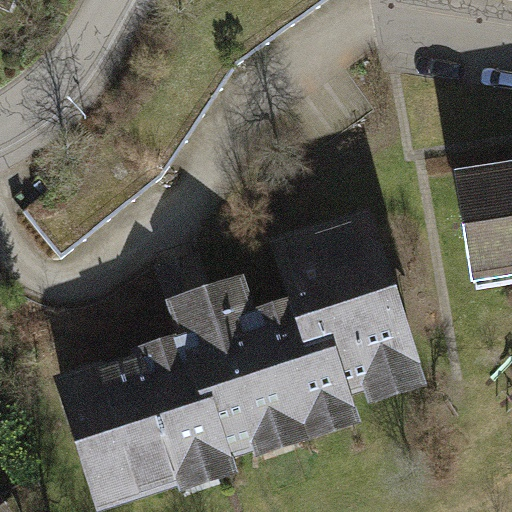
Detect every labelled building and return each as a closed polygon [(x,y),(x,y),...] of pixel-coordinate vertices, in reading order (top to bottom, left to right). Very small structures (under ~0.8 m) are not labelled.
[(17,0),(0,0),(0,5),(13,11),(17,0)] [(249,51),(324,0),(229,0),(219,7),(249,51)] [(129,129),(173,158),(234,64),(190,35),(129,129)] [(36,211),(69,252),(155,181),(121,141),(36,211)] [(511,167),(449,177),(468,293),(511,285),(511,167)] [(431,394),(374,213),(273,244),(292,304),(259,314),(247,278),(213,289),(201,251),(179,258),(157,265),(180,339),(56,377),(98,511),(123,511),(242,475),(239,464),(258,458),(260,466),(364,434),(353,400),(367,395),(372,412),(431,394)] [(0,511),(13,511),(0,493),(0,511)]
